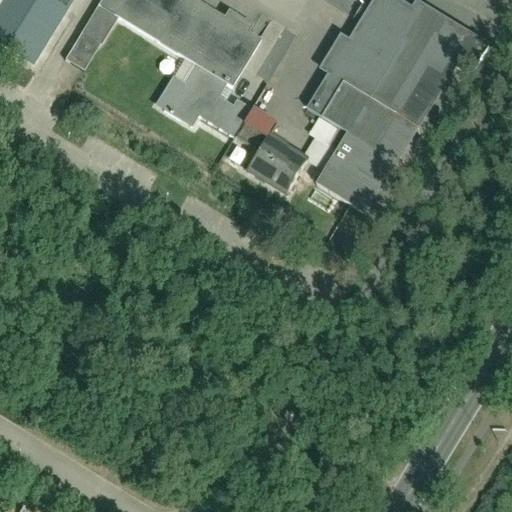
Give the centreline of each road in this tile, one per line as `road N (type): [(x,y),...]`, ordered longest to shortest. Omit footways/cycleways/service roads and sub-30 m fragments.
road 1 (unclassified): [(0,102),(316,295)]
road 2 (tertiary): [(511,338),(405,511)]
road 3 (unclassified): [(0,410),(159,511)]
